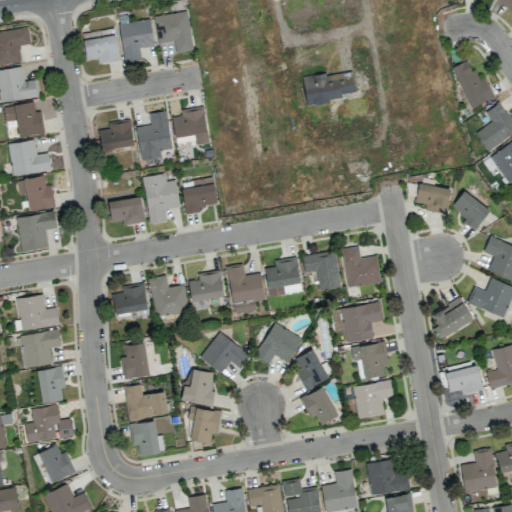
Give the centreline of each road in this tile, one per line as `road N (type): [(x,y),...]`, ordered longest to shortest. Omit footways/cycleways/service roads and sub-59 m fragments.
road 1 (residential): [(53,0),(83,166),(104,450),(121,476)]
road 2 (residential): [(0,277),(392,208)]
road 3 (residential): [(121,476),(511,413)]
road 4 (residential): [(392,208),(443,511)]
road 5 (residential): [(198,76),(441,32)]
road 6 (residential): [(392,208),(364,46)]
road 7 (residential): [(71,100),(198,76)]
